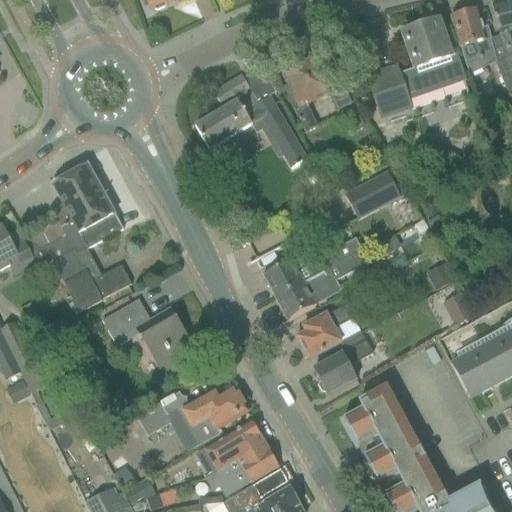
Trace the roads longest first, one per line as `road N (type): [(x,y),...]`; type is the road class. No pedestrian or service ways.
road 1 (tertiary): [(339,511),(161,195),(134,129)]
road 2 (residential): [(145,75),(345,0)]
